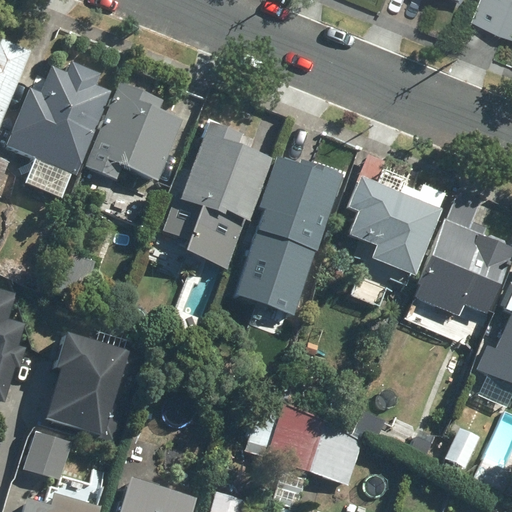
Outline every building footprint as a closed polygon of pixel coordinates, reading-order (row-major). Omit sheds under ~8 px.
[(511,0),(506,0),(495,29),(511,35),(511,0)] [(0,120),(27,53),(0,42),(0,120)] [(74,175),(107,93),(92,86),(97,75),(68,63),(64,74),(50,69),(39,94),(29,90),(5,148),(33,159),(23,185),(59,200),(70,174),(74,175)] [(163,104),(120,86),(86,168),(117,181),(123,168),(160,182),(184,123),(160,114),(163,104)] [(174,197),(161,236),(185,247),(181,260),(224,275),(238,241),(242,242),(269,164),(231,150),(236,137),(204,126),(179,198),(174,197)] [(321,247),(344,178),(303,164),(302,169),(278,160),(262,209),(264,210),(253,246),(287,257),(294,237),(321,247)] [(417,194),(400,187),(401,182),(381,174),(376,187),(360,181),(347,212),(357,216),(349,238),(376,249),(371,262),(412,278),(438,213),(436,212),(443,197),(420,188),(417,194)] [(477,229),(447,217),(444,225),(441,224),(411,298),(457,317),(461,306),(486,316),(511,252),(474,236),(477,229)] [(46,291),(74,304),(90,267),(61,255),(46,291)] [(511,297),(506,312),(511,313),(511,318),(511,322),(494,315),(477,358),(494,365),(499,349),(511,354),(511,297)] [(413,333),(402,328),(396,342),(408,346),(413,333)] [(9,335),(0,332),(0,381),(1,382),(8,354),(4,353),(9,335)] [(29,414),(0,405),(0,450),(17,456),(29,414)] [(291,511),(302,476),(317,426),(317,425),(276,412),(273,421),(252,415),(239,459),(260,465),(259,468),(276,473),(265,510),(271,511),(291,511)] [(68,437),(34,426),(23,462),(57,472),(68,437)] [(317,426),(302,476),(342,488),(356,443),(317,426)] [(479,440),(461,431),(447,461),(466,469),(479,440)] [(433,439),(420,434),(409,459),(423,464),(433,439)] [(410,454),(362,438),(356,455),(404,471),(410,454)] [(192,511),(196,501),(133,482),(123,511),(192,511)] [(212,494),(206,511),(262,511),(264,510),(212,494)] [(95,511),(96,511),(50,497),(47,510),(24,503),(21,511),(95,511)]
